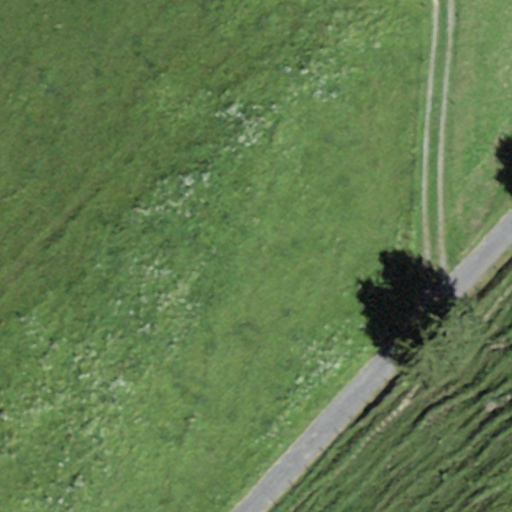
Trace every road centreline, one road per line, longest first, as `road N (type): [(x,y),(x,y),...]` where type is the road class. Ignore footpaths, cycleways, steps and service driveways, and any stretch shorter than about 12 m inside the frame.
road 1 (unclassified): [(245,511),(511,226)]
road 2 (track): [(442,0),(430,171),(434,295),(441,302)]
